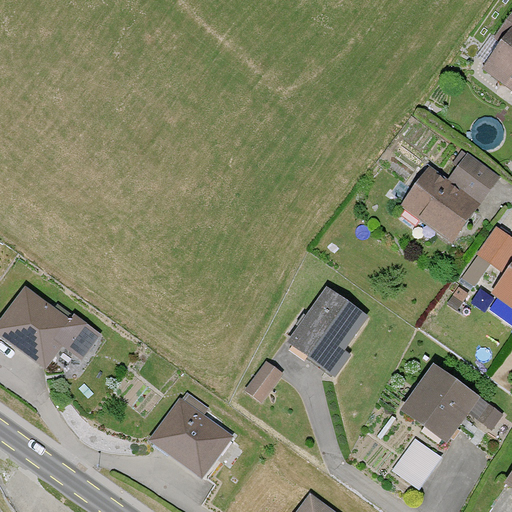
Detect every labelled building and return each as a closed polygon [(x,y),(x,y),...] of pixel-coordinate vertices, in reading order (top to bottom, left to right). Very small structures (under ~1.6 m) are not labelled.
[(482,69),(511,92),(511,18),(501,33),(507,37),(482,69)] [(407,208),(458,243),(505,176),(472,153),(453,180),(435,168),(407,208)] [(511,272),(495,299),(511,309),(511,272)] [(0,326),(0,333),(51,367),(64,347),(89,364),(108,337),(28,284),(0,326)] [(293,348),(340,379),(355,357),(348,353),(374,315),(333,288),(293,348)] [(410,408),(456,438),(485,394),(439,364),(410,408)] [(248,396),(263,406),(283,377),(268,367),(248,396)] [(156,441),(206,477),(234,437),(184,401),(156,441)] [(396,478),(424,494),(443,459),(415,444),(396,478)] [(332,511),(310,497),(299,511),(332,511)]
